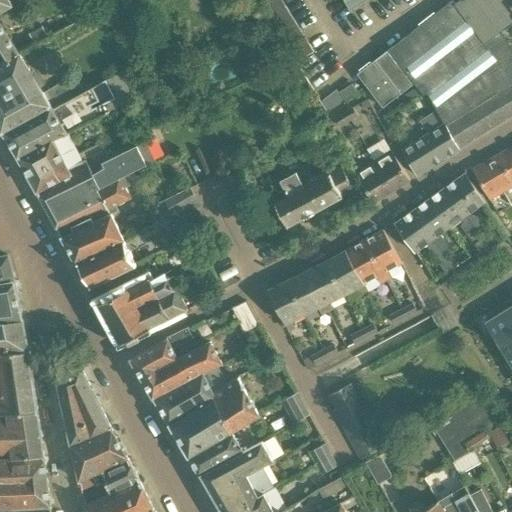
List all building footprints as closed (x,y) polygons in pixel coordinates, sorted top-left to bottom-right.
[(0,12),(13,5),(10,0),(0,0),(0,62),(20,51),(19,51),(0,20),(0,12)] [(250,0),(267,26),(291,65),(314,51),(281,0),(250,0)] [(343,0),(350,11),(366,0),(343,0)] [(511,0),(458,0),(454,3),(452,0),(388,50),(403,70),(415,85),(416,86),(404,95),(409,101),(422,93),(423,95),(426,92),(444,124),(454,118),(464,112),(473,106),(483,100),(493,94),(502,88),(511,83),(511,82),(511,0)] [(117,14),(115,10),(118,9),(119,9),(120,8),(119,7),(118,7),(115,2),(97,12),(100,17),(99,18),(100,19),(101,19),(102,18),(104,17),(106,20),(110,21),(116,18),(117,14)] [(47,36),(42,26),(29,34),(34,44),(47,36)] [(388,50),(375,59),(356,74),(383,110),(415,85),(403,70),(388,50)] [(45,92),(20,51),(0,62),(0,127),(3,132),(4,132),(82,92),(79,87),(72,75),(55,85),(45,92)] [(87,89),(82,92),(4,132),(19,157),(53,139),(65,133),(65,134),(69,132),(68,131),(132,98),(133,99),(149,91),(139,72),(123,81),(118,72),(87,89)] [(511,82),(511,83),(502,88),(511,104),(511,82)] [(321,100),(327,109),(357,90),(352,83),(338,91),(337,88),(321,100)] [(511,104),(502,88),(493,94),(507,118),(511,114),(511,104)] [(493,94),(483,100),(497,123),(507,118),(493,94)] [(497,123),(483,100),(473,106),(488,129),(497,123)] [(473,106),(464,112),(478,135),(488,129),(473,106)] [(352,109),(345,114),(350,123),(357,118),(352,109)] [(464,112),(454,118),(469,141),(478,135),(464,112)] [(334,120),(339,129),(350,123),(345,114),(334,120)] [(454,118),(444,124),(458,148),(459,148),(458,147),(469,141),(454,118)] [(444,124),(426,135),(401,150),(416,176),(458,148),(444,124)] [(53,139),(19,157),(19,158),(36,187),(86,161),(85,159),(80,161),(65,134),(65,133),(53,139)] [(384,138),(369,146),(374,157),(390,150),(384,138)] [(92,173),(86,161),(36,187),(38,191),(37,191),(59,232),(61,231),(62,231),(105,208),(96,189),(154,159),(145,142),(137,147),(136,145),(102,162),(104,167),(92,173)] [(511,145),(496,155),(511,182),(511,145)] [(391,150),(373,161),(391,190),(409,179),(391,150)] [(511,182),(496,155),(472,169),(489,199),(503,191),(511,206),(511,205),(511,182)] [(105,208),(62,231),(63,234),(62,235),(77,263),(123,240),(112,215),(118,211),(115,206),(130,197),(124,187),(148,175),(142,165),(154,160),(154,159),(96,189),(105,208)] [(391,190),(373,161),(355,173),(373,202),(391,190)] [(220,189),(243,178),(236,164),(213,176),(220,189)] [(341,195),(353,188),(341,167),(329,174),(305,188),(296,172),(280,181),(289,197),(275,204),(286,225),(341,195)] [(464,173),(446,186),(475,228),(481,223),(476,216),(471,216),(468,212),(484,201),(464,173)] [(475,228),(446,186),(430,198),(449,225),(458,219),(462,224),(461,225),(471,240),(480,235),(475,228)] [(171,214),(197,200),(190,187),(164,202),(171,214)] [(449,225),(430,198),(412,210),(445,256),(451,251),(438,233),(449,225)] [(445,256),(412,210),(395,222),(414,250),(424,243),(446,274),(454,268),(445,256)] [(482,238),(490,249),(505,238),(496,228),(482,237),(482,238)] [(364,239),(384,279),(388,285),(393,282),(389,277),(391,276),(387,269),(401,262),(383,229),(364,239)] [(490,249),(482,238),(473,244),(481,255),(490,249)] [(364,239),(344,249),(362,283),(363,282),(376,276),(379,282),(384,279),(364,239)] [(123,240),(77,263),(90,287),(135,265),(123,240)] [(205,273),(201,267),(197,257),(191,247),(184,251),(190,261),(185,263),(193,279),(205,273)] [(362,283),(344,249),(325,259),(343,293),(356,286),(360,293),(365,290),(366,289),(363,282),(362,283)] [(14,279),(8,254),(0,256),(0,283),(14,280),(14,279)] [(343,293),(325,259),(306,269),(328,312),(327,312),(332,321),(333,320),(336,319),(331,310),(333,309),(329,300),(343,293)] [(328,312),(306,269),(287,279),(305,313),(317,306),(321,315),(327,312),(328,312)] [(151,327),(170,317),(187,309),(169,277),(153,285),(149,277),(99,303),(121,342),(151,328),(151,327)] [(305,313),(287,279),(267,290),(285,323),(288,329),(294,326),(291,320),(305,313)] [(0,283),(0,321),(22,319),(14,280),(0,283)] [(238,320),(253,312),(246,300),(231,308),(238,320)] [(412,302),(400,309),(405,318),(417,312),(412,302)] [(511,305),(485,323),(494,337),(508,361),(511,366),(511,305)] [(405,318),(400,309),(389,314),(394,323),(405,318)] [(259,324),(253,312),(238,320),(245,332),(259,324)] [(22,319),(0,321),(0,352),(28,350),(28,349),(22,319)] [(362,329),(366,338),(378,332),(372,323),(362,329)] [(141,377),(177,358),(172,348),(194,338),(187,327),(166,337),(167,339),(130,359),(141,377)] [(366,338),(362,329),(350,335),(355,344),(366,338)] [(177,358),(141,377),(154,399),(155,399),(203,373),(202,371),(212,367),(217,365),(222,363),(210,341),(198,347),(177,358)] [(333,344),(323,349),(328,358),(338,353),(333,344)] [(328,358),(323,349),(311,355),(316,365),(328,358)] [(0,414),(38,411),(28,350),(0,352),(0,414)] [(227,383),(217,365),(212,367),(202,371),(203,373),(155,399),(170,423),(215,396),(213,391),(227,383)] [(71,444),(111,426),(82,367),(57,376),(71,444)] [(213,391),(215,396),(170,423),(169,423),(189,456),(231,431),(259,414),(238,377),(227,383),(213,391)] [(353,387),(352,384),(329,397),(336,408),(332,410),(333,411),(356,398),(359,396),(353,387)] [(287,412),(304,403),(297,392),(281,401),(287,412)] [(356,398),(333,411),(340,424),(363,411),(356,398)] [(483,430),(486,428),(499,419),(489,402),(468,401),(403,442),(407,448),(436,431),(455,460),(469,452),(490,438),(483,430)] [(310,414),(304,403),(287,412),(293,423),(310,414)] [(38,411),(0,414),(0,458),(44,456),(38,411)] [(370,424),(363,411),(340,424),(347,436),(370,424)] [(370,424),(347,436),(354,448),(376,436),(370,424)] [(111,426),(71,444),(82,490),(96,483),(93,474),(102,470),(101,470),(128,458),(111,426)] [(508,442),(500,428),(489,434),(497,448),(508,442)] [(231,431),(189,456),(199,474),(200,473),(242,451),(231,431)] [(376,436),(354,448),(360,459),(382,446),(376,436)] [(242,451),(200,473),(211,493),(262,466),(273,460),(262,440),(242,451)] [(315,463),(332,454),(325,443),(309,451),(315,463)] [(391,475),(379,453),(366,460),(379,486),(392,479),(390,476),(391,475)] [(338,465),(332,454),(315,463),(321,474),(338,465)] [(0,481),(47,480),(44,456),(0,458),(0,481)] [(101,470),(102,470),(110,495),(140,482),(128,458),(101,470)] [(262,466),(211,493),(222,511),(229,511),(264,494),(264,492),(274,487),(262,466)] [(324,494),(345,483),(341,475),(319,486),(324,494)] [(47,480),(0,481),(0,509),(50,507),(47,480)] [(140,482),(110,495),(85,505),(86,511),(146,511),(154,508),(151,503),(140,482)] [(480,511),(471,493),(470,494),(464,484),(440,498),(447,511),(480,511)] [(505,511),(504,511),(502,511),(492,511),(480,489),(471,493),(480,511),(505,511)] [(229,511),(282,511),(283,511),(281,511),(274,511),(264,494),(229,511)] [(412,501),(410,506),(413,511),(447,511),(440,498),(438,499),(427,507),(424,502),(418,499),(412,501)] [(346,511),(341,502),(322,511),(346,511)]
